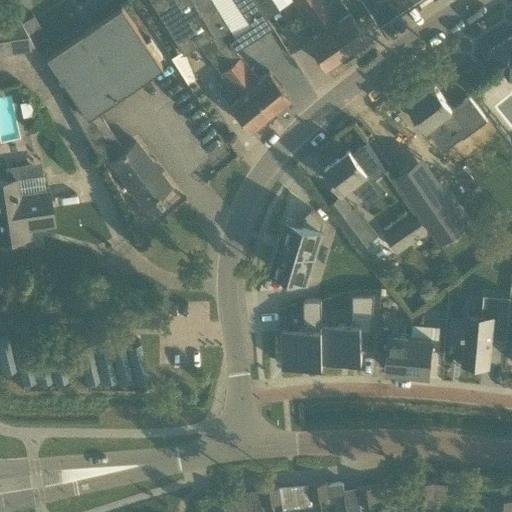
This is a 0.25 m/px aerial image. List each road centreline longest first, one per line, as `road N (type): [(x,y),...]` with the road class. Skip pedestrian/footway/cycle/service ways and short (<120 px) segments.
road 1 (unclassified): [(237,404),(225,317),(228,249),(266,179),(483,0)]
road 2 (residential): [(237,404),(360,392),(511,404)]
road 3 (residential): [(511,459),(396,445),(242,446)]
road 4 (residential): [(86,474),(242,446)]
